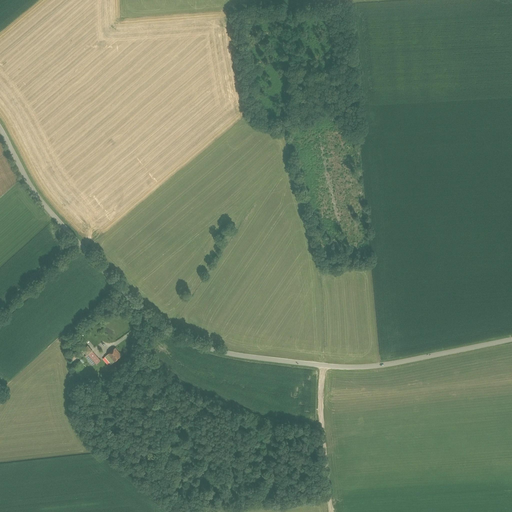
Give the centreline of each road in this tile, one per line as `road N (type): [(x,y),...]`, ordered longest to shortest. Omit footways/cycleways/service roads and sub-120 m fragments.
road 1 (unclassified): [(511,339),(353,367),(200,345),(135,303),(56,219),(0,130)]
road 2 (track): [(323,365),(330,511)]
